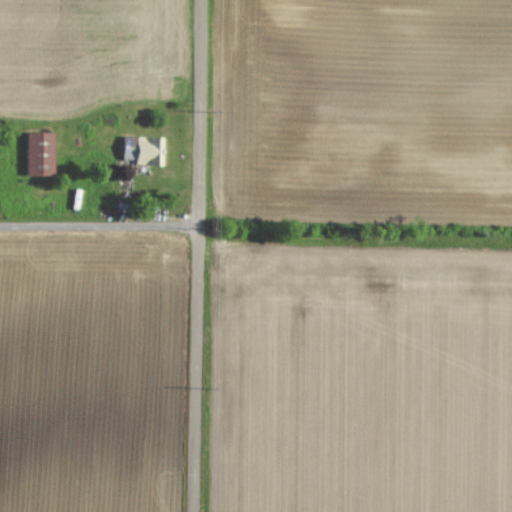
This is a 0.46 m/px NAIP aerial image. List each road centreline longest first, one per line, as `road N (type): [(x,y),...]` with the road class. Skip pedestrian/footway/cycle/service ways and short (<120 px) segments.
road 1 (residential): [(187,511),(196,0)]
road 2 (residential): [(191,227),(0,231)]
